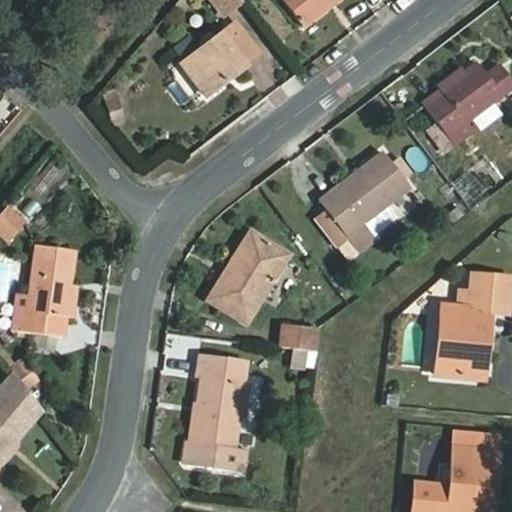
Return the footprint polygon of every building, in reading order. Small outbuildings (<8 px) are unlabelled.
[(236,0),(205,0),(219,20),(240,5),(236,0)] [(283,0),(304,27),(338,0),(283,0)] [(206,101),(227,86),(223,78),(240,67),(256,55),(234,27),(180,67),(206,101)] [(223,78),(227,86),(243,73),(240,67),(223,78)] [(474,68),(462,77),(438,94),(420,108),(449,148),(469,133),(465,126),(511,91),(511,79),(503,68),(487,81),(474,68)] [(438,94),(462,77),(458,72),(435,90),(438,94)] [(500,167),(511,171),(511,152),(505,151),(500,167)] [(382,154),(335,190),(341,198),(325,211),(355,250),(371,237),(362,224),(386,206),(409,189),(402,180),(390,164),(382,154)] [(408,175),(396,159),(390,164),(402,180),(408,175)] [(335,190),(319,202),(325,211),(341,198),(335,190)] [(4,205),(0,209),(0,240),(5,245),(24,221),(4,205)] [(396,218),(386,206),(362,224),(371,237),(396,218)] [(287,260),(250,237),(210,303),(244,327),(287,260)] [(35,248),(27,297),(25,313),(32,313),(29,335),(60,339),(62,317),(66,287),(70,253),(35,248)] [(468,318),(441,317),(437,379),(481,383),(486,319),(507,321),(510,282),(471,279),(469,297),(468,318)] [(66,287),(62,317),(71,318),(75,288),(66,287)] [(25,313),(27,297),(17,296),(12,332),(29,335),(32,313),(25,313)] [(442,309),(441,317),(468,318),(469,297),(456,296),(454,311),(442,309)] [(280,327),(279,349),(314,353),(316,330),(280,327)] [(310,370),(312,353),(288,351),(286,367),(310,370)] [(244,450),(246,416),(250,384),(251,363),(202,358),(200,380),(207,381),(200,446),(196,445),(195,464),(255,472),(256,452),(244,450)] [(8,440),(41,405),(15,373),(0,390),(0,459),(12,449),(8,440)] [(250,384),(246,416),(256,417),(258,385),(250,384)] [(487,511),(488,499),(498,500),(502,454),(450,449),(448,488),(434,488),(414,486),(412,511),(487,511)] [(497,511),(498,500),(488,499),(487,511),(497,511)]
